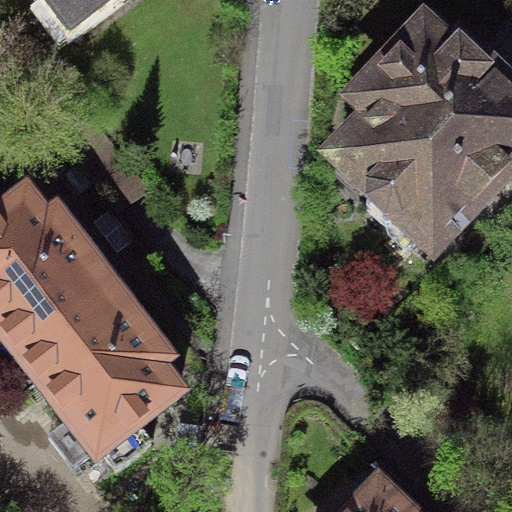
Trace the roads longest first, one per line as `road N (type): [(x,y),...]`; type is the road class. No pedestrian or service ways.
road 1 (residential): [(290,0),(263,310)]
road 2 (residential): [(471,511),(263,310)]
road 3 (residential): [(263,310),(243,511)]
